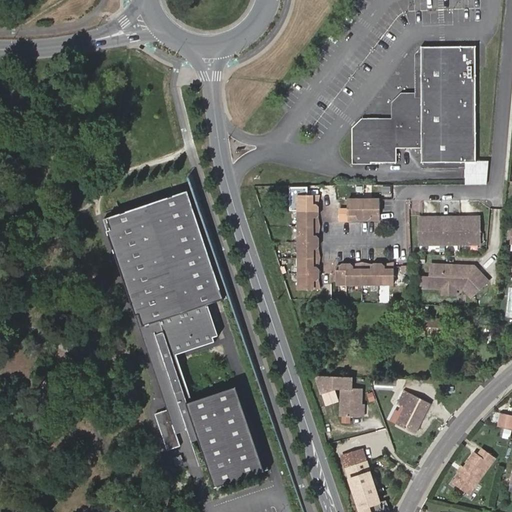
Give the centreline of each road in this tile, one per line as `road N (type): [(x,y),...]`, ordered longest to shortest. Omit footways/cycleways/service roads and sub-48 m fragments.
road 1 (secondary): [(333,511),(228,187),(208,45)]
road 2 (residential): [(406,511),(459,425),(511,373)]
road 3 (tertiary): [(156,14),(74,45),(0,49)]
